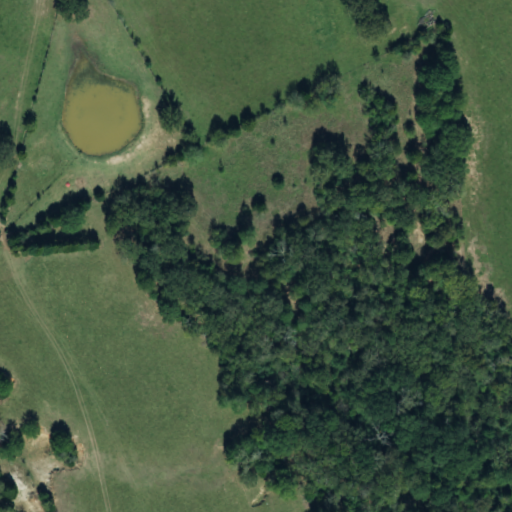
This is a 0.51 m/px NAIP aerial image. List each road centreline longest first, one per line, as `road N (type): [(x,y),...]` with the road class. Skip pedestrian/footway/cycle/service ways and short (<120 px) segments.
road 1 (residential): [(126,511),(67,357),(0,251)]
road 2 (residential): [(0,129),(46,0)]
